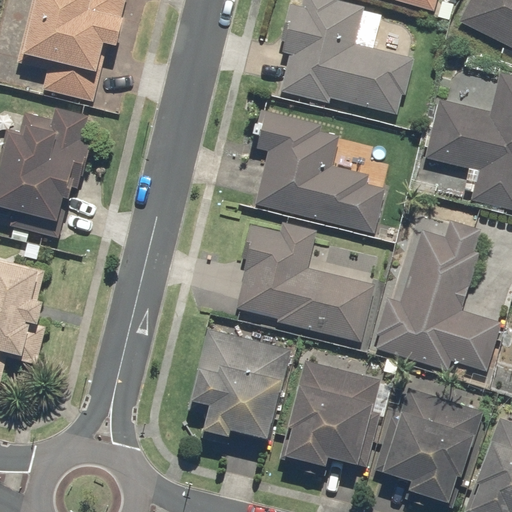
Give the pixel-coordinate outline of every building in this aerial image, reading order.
[(26,0),(14,61),(47,67),(42,92),(92,102),(103,46),(114,48),(123,0),(26,0)] [(363,4),(344,0),(300,0),(299,7),(286,4),(276,51),(287,54),(278,94),(330,105),(331,100),(398,114),(410,58),(355,46),(363,4)] [(383,0),(432,13),(435,0),(383,0)] [(511,0),(468,0),(459,21),(511,46),(511,0)] [(511,71),(501,69),(489,114),(439,100),(423,159),(471,172),(463,201),(511,214),(511,71)] [(16,133),(4,131),(0,149),(0,207),(15,211),(11,229),(60,239),(73,174),(81,176),(87,143),(81,142),(86,116),(52,109),(50,119),(21,113),(16,133)] [(263,111),(254,148),(265,151),(251,207),(373,235),(384,189),(365,185),(367,179),(328,170),(336,136),(320,132),(322,124),(263,111)] [(479,232),(418,216),(396,302),(379,297),(366,351),(446,372),(449,362),(487,372),(500,321),(459,310),(479,232)] [(375,286),(306,269),(315,231),(282,222),(279,233),(247,225),(238,260),(246,262),(233,312),(361,344),(375,286)] [(0,373),(3,358),(36,364),(44,326),(34,324),(38,304),(32,303),(39,269),(0,260),(0,373)] [(270,443),(296,341),(223,322),(219,337),(203,333),(184,409),(201,414),(196,434),(226,441),(228,432),(270,443)] [(379,381),(303,361),(299,360),(282,428),(287,429),(277,466),(325,478),(330,459),(357,466),(379,381)] [(480,412),(412,391),(407,389),(399,414),(392,412),(373,474),(408,484),(402,503),(431,511),(436,511),(439,505),(450,508),(480,412)] [(511,511),(511,422),(498,417),(495,415),(458,509),(465,511),(511,511)]
